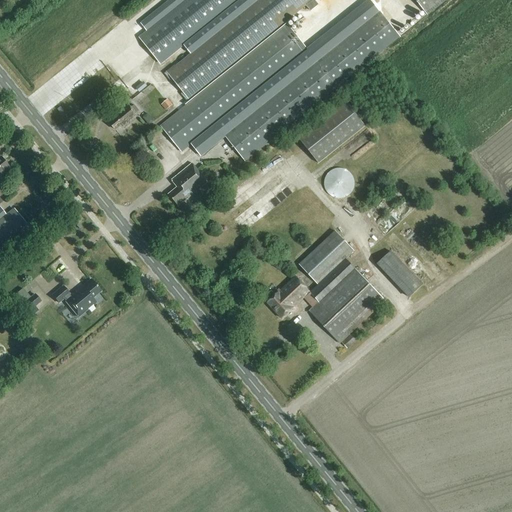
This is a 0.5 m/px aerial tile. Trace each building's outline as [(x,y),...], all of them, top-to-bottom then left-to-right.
[(243,0),(188,0),(147,33),(140,39),(162,65),(184,48),(243,0)] [(170,0),(140,25),(147,33),(188,0),(170,0)] [(198,94),(197,93),(312,0),(258,0),(190,55),(176,67),(174,65),(165,74),(188,103),(198,94)] [(243,0),(184,48),(190,55),(258,0),(243,0)] [(369,0),(308,51),(190,145),(200,157),(225,136),(380,12),(369,0)] [(307,7),(311,11),(318,5),(314,0),(307,7)] [(413,0),(427,17),(447,0),(413,0)] [(230,143),(245,161),(400,37),(380,12),(225,136),(230,143)] [(287,25),(286,26),(160,127),(181,153),(190,145),(308,51),(287,25)] [(319,164),(365,126),(345,101),(298,139),(319,164)] [(133,106),(131,108),(128,105),(108,122),(115,130),(120,126),(121,128),(137,115),(136,114),(138,112),(133,106)] [(153,123),(147,115),(142,119),(148,126),(153,123)] [(230,174),(245,161),(230,143),(215,155),(230,174)] [(0,178),(10,170),(0,157),(0,178)] [(178,206),(208,183),(192,164),(172,181),(172,182),(177,188),(169,194),(170,196),(178,206)] [(353,187),(353,181),(350,175),(344,171),(338,170),(331,171),(326,176),(324,182),(324,188),(327,194),(332,198),(339,199),(345,197),(350,193),(353,187)] [(0,219),(0,255),(21,239),(31,231),(14,209),(13,209),(3,217),(0,219)] [(317,285),(309,292),(296,277),(281,291),(280,290),(278,292),(279,293),(269,302),(269,304),(277,314),(279,312),(283,317),(309,293),(318,302),(308,311),(340,345),(386,302),(355,269),(346,259),(354,252),(335,231),(299,265),(317,285)] [(391,252),(377,265),(409,299),(422,285),(391,252)] [(68,295),(60,286),(49,294),(56,302),(61,298),(63,300),(62,300),(75,317),(93,303),(89,299),(98,292),(88,279),(68,295)] [(38,312),(35,307),(40,303),(34,296),(21,306),(30,318),(38,312)] [(351,335),(342,344),(347,349),(356,341),(351,335)]
